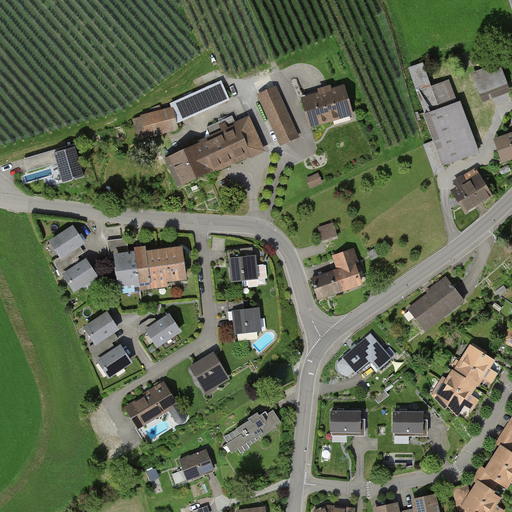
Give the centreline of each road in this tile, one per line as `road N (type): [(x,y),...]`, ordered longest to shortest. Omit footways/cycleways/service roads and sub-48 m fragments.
road 1 (unclassified): [(0,200),(268,230),(290,257),(326,342)]
road 2 (residential): [(297,483),(368,490),(452,471),(511,392)]
road 3 (tertiary): [(511,199),(326,342)]
road 4 (tertiary): [(326,342),(311,368),(297,483)]
